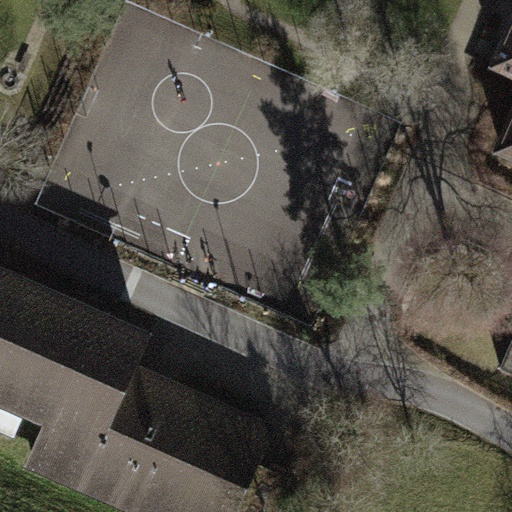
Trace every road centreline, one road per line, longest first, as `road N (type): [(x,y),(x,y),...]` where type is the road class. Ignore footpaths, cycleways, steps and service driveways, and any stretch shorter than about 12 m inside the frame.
road 1 (residential): [(0,217),(511,440)]
road 2 (unknown): [(356,369),(406,185),(478,0)]
